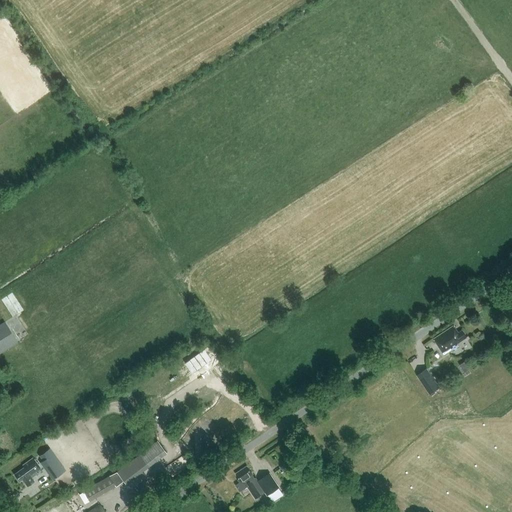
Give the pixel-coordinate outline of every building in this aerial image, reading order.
[(0,352),(17,342),(4,322),(0,324),(0,352)] [(459,346),(457,343),(467,337),(462,330),(458,333),(454,326),(434,339),(444,355),(459,346)] [(470,360),(460,365),(464,374),(474,370),(470,360)] [(427,368),(416,375),(429,395),(440,388),(427,368)] [(49,455),(40,461),(53,479),(61,472),(49,455)] [(27,486),(34,481),(31,478),(42,470),(33,458),(23,465),(24,467),(15,474),(20,481),(23,479),(27,486)] [(284,478),(292,473),(290,469),(286,463),(280,467),(284,472),(282,474),(284,478)] [(279,488),(270,474),(258,481),(259,481),(255,484),(252,480),(255,478),(252,474),(253,474),(247,466),(236,473),(241,481),(236,485),(240,491),(247,486),(255,499),(266,493),(267,495),(279,488)] [(111,475),(85,491),(91,501),(117,486),(111,475)]
